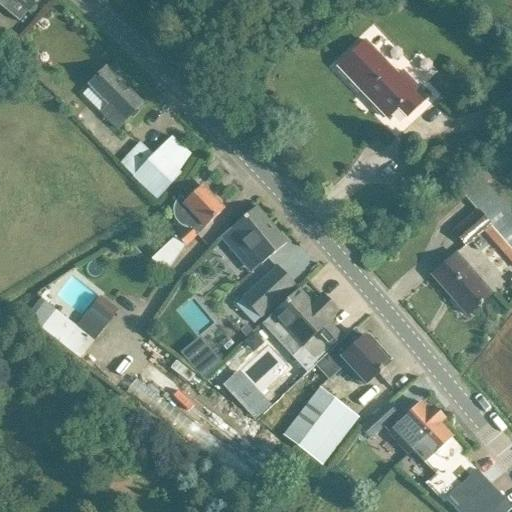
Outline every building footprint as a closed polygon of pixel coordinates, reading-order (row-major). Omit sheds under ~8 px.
[(0,0),(0,6),(18,22),(27,11),(28,12),(38,0),(0,0)] [(365,42),(352,54),(337,68),(362,94),(365,92),(376,103),(373,105),(386,119),(397,108),(407,119),(431,96),(421,85),(418,88),(402,72),(398,76),(365,42)] [(105,70),(91,84),(89,86),(107,104),(99,112),(116,129),(141,105),(126,91),(123,94),(117,87),(120,84),(105,70)] [(470,135),(464,140),(474,151),(480,146),(470,135)] [(140,144),(126,159),(120,165),(157,199),(180,175),(177,173),(190,155),(171,138),(153,156),(140,144)] [(465,248),(483,233),(511,265),(511,213),(486,183),(490,179),(484,171),(460,192),(475,210),(451,231),(465,248)] [(201,187),(187,201),(183,204),(180,200),(180,201),(178,203),(176,205),(175,209),(175,214),(176,218),(178,222),(181,225),(187,228),(178,237),(185,245),(186,246),(223,211),(201,187)] [(241,221),(231,230),(261,265),(271,257),(286,244),(256,208),(241,221)] [(177,235),(153,258),(167,272),(185,245),(178,237),(177,235)] [(456,254),(446,263),(431,276),(450,298),(453,295),(469,313),(466,315),(466,316),(479,305),(491,294),(456,254)] [(277,267),(235,305),(254,325),(259,320),(289,293),(295,287),(277,267)] [(194,277),(185,302),(199,307),(208,282),(194,277)] [(317,310),(311,304),(299,291),(262,325),(280,344),(288,336),(301,350),(292,358),(304,371),(307,374),(316,366),(318,364),(315,362),(341,337),(327,322),(337,313),(326,301),(317,310)] [(107,325),(118,312),(99,297),(90,309),(92,311),(86,318),(101,330),(106,324),(107,325)] [(318,364),(316,366),(328,380),(345,364),(365,386),(378,374),(379,375),(382,372),(381,371),(388,364),(364,338),(361,341),(353,332),(354,332),(353,331),(338,345),(333,350),(318,364)] [(208,345),(188,362),(202,378),(222,361),(208,345)] [(187,376),(182,383),(214,408),(219,400),(187,376)] [(260,395),(247,381),(234,393),(248,408),(260,395)] [(319,389),(307,405),(283,437),(322,466),(358,418),(319,389)] [(425,485),(430,490),(464,459),(461,456),(464,453),(450,439),(452,437),(440,424),(444,421),(432,408),(428,411),(421,403),(406,417),(402,421),(400,423),(395,418),(397,416),(388,405),(360,430),(370,440),(384,427),(390,433),(389,434),(388,435),(399,447),(406,440),(414,449),(411,451),(435,475),(425,485)] [(464,459),(430,490),(443,504),(446,502),(455,511),(508,511),(511,509),(464,459)]
